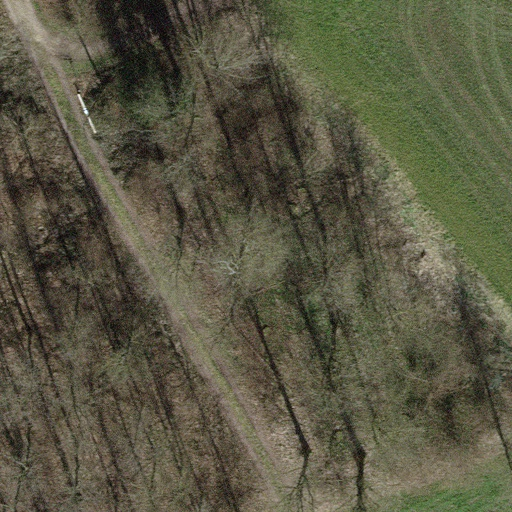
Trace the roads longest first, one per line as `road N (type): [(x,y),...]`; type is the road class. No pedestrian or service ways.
road 1 (track): [(54,77),(297,511)]
road 2 (track): [(205,0),(54,77),(11,0)]
